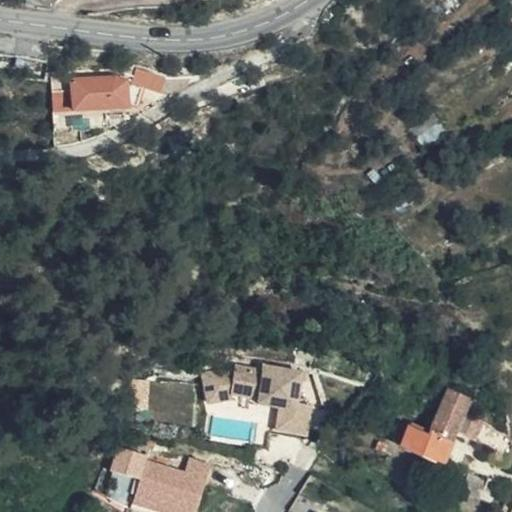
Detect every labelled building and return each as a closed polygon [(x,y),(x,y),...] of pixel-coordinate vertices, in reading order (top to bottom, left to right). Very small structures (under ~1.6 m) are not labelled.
[(48,76),(50,118),(125,115),(125,111),(134,115),(141,96),(157,102),(163,86),(134,76),(132,81),(112,74),(48,76)] [(375,117),(364,127),(370,135),(382,125),(375,117)] [(234,363),(202,365),(212,393),(235,397),(236,392),(263,400),(261,405),(279,411),(272,432),(304,442),(313,414),(299,409),(308,380),(273,369),(271,373),(235,361),(234,363)] [(420,393),(429,378),(414,368),(404,383),(420,393)] [(458,434),(473,401),(451,391),(445,407),(434,433),(454,442),(458,434)] [(482,438),(490,420),(478,415),(470,433),(482,438)] [(254,423),(247,443),(265,450),(272,430),(254,423)] [(446,460),(454,442),(434,433),(419,428),(417,431),(413,430),(404,446),(444,464),(446,460)] [(136,455),(137,450),(109,442),(102,466),(130,474),(121,502),(151,511),(185,511),(202,460),(179,452),(174,467),(136,455)] [(385,444),(376,444),(378,452),(385,451),(385,444)]
